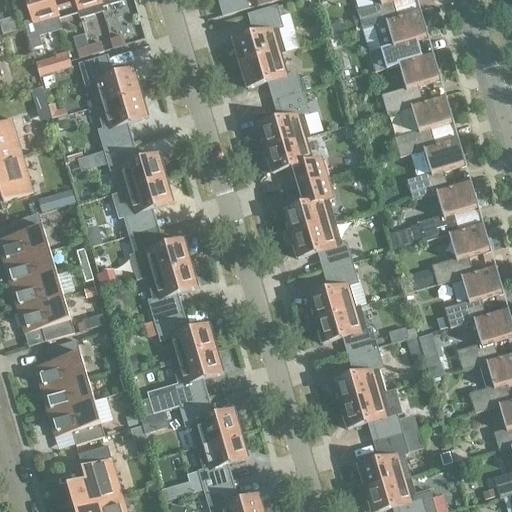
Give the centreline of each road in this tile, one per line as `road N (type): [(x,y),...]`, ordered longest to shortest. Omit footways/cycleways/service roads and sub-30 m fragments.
road 1 (residential): [(166,0),(316,511)]
road 2 (residential): [(508,123),(471,0)]
